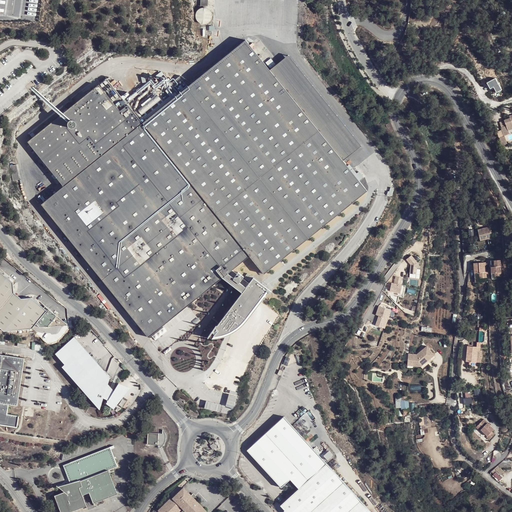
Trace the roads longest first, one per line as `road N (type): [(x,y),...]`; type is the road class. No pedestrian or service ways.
road 1 (unclassified): [(226,436),(251,416),(284,345),(350,307),(408,216),(419,178),(398,124),(399,94)]
road 2 (residential): [(483,473),(461,455),(451,431),(461,302),(457,142),(438,112),(406,86)]
road 3 (unclassified): [(193,433),(110,337),(0,232)]
road 4 (unclassified): [(431,80),(452,95),(511,204)]
